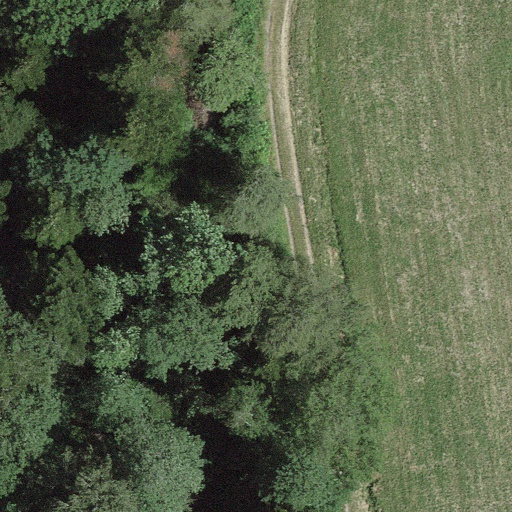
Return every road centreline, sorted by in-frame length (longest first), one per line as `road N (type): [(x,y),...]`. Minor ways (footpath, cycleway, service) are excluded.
road 1 (track): [(349,511),(282,73),(298,0)]
road 2 (track): [(0,251),(30,285),(120,432),(133,511)]
